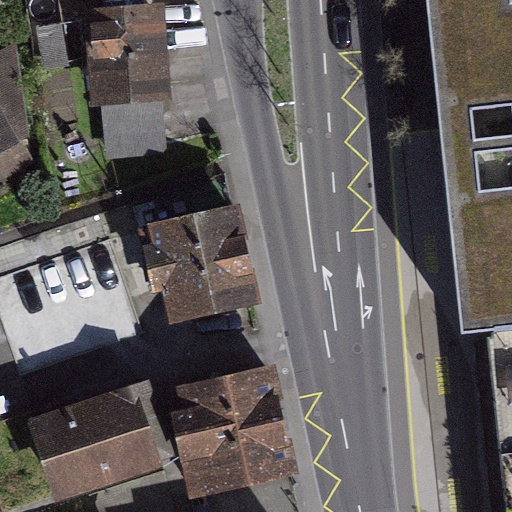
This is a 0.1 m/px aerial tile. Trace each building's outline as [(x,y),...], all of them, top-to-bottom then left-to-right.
[(511,0),(449,0),(486,334),(511,330),(511,0)] [(160,4),(89,8),(95,103),(165,99),(160,4)] [(0,111),(0,172),(26,158),(0,111)] [(239,210),(156,226),(173,316),(256,301),(239,210)] [(0,279),(0,298),(25,371),(140,331),(109,242),(0,279)] [(511,511),(511,330),(486,334),(506,511),(511,511)] [(268,377),(181,394),(198,485),(285,468),(268,377)] [(141,386),(32,421),(57,497),(166,462),(141,386)]
